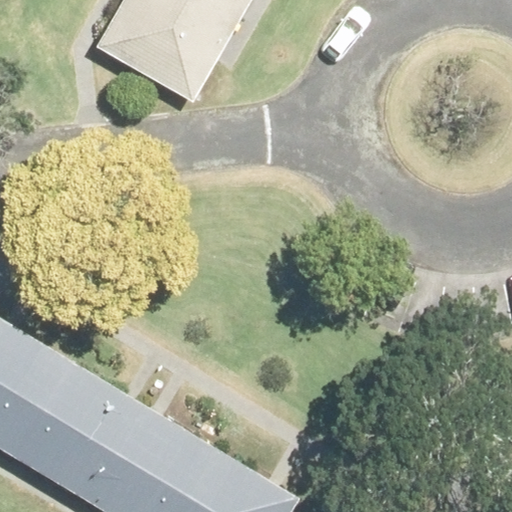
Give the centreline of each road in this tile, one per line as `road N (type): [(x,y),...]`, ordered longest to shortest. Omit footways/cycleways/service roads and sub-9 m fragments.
road 1 (residential): [(0,165),(340,129)]
road 2 (residential): [(511,229),(457,238),(416,227),(380,205),(355,171),(340,129)]
